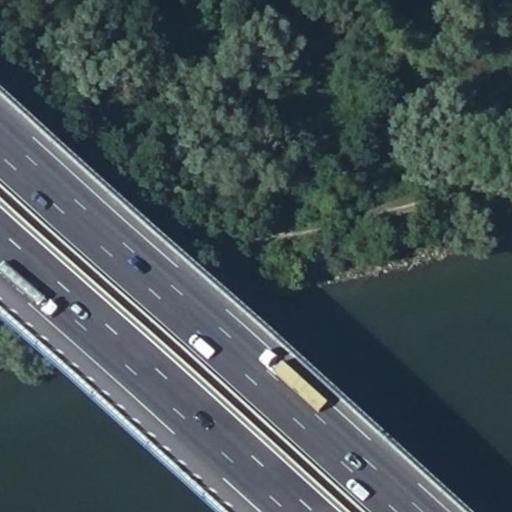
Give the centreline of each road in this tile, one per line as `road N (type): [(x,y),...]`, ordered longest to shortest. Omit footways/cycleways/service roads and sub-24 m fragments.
road 1 (track): [(511,182),(302,231),(39,269),(0,285)]
road 2 (motorway): [(388,511),(0,161)]
road 3 (motorway): [(0,255),(282,511)]
